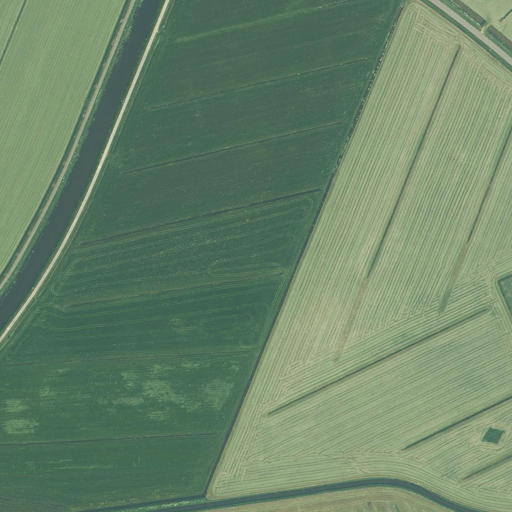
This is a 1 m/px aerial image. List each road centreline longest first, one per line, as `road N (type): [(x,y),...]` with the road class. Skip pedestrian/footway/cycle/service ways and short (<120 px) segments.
road 1 (unclassified): [(0,339),(76,219),(167,0)]
road 2 (unclassified): [(0,286),(74,147),(132,0)]
